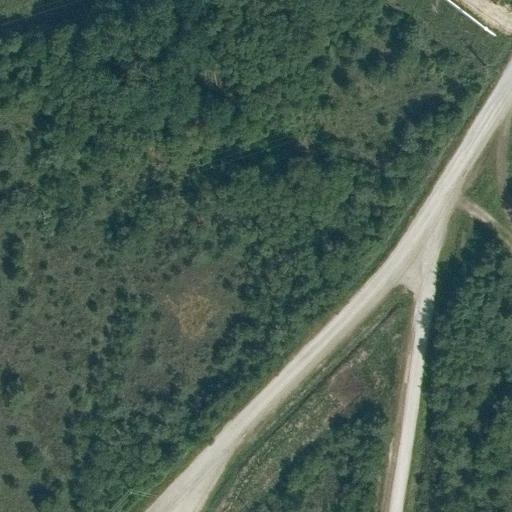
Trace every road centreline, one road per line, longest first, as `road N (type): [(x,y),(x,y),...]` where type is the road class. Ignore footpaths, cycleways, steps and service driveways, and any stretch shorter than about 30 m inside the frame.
road 1 (unclassified): [(511,80),(419,233),(183,497)]
road 2 (track): [(419,233),(428,272),(426,340),(404,511)]
